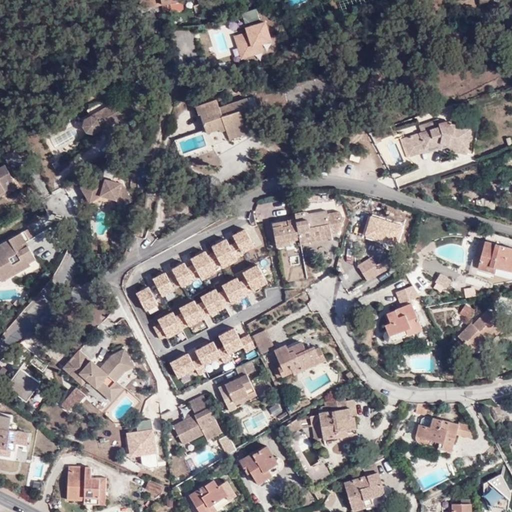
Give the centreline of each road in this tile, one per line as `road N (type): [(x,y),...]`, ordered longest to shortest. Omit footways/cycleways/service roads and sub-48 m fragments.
road 1 (residential): [(511,231),(357,184),(294,184),(184,234),(16,341),(0,361)]
road 2 (residential): [(511,387),(473,396),(394,391),(369,373),(326,297)]
